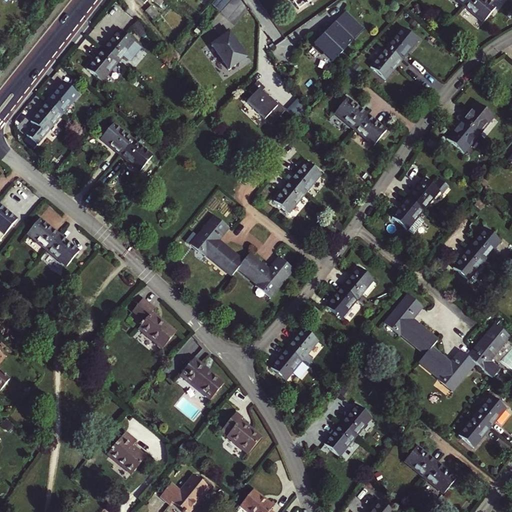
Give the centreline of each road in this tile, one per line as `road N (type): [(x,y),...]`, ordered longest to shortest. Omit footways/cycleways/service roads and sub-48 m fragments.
road 1 (residential): [(511,37),(450,86),(314,283),(237,367)]
road 2 (residential): [(0,148),(130,255),(237,367)]
road 3 (residential): [(237,367),(278,427),(309,511)]
road 4 (secondary): [(0,111),(87,0)]
